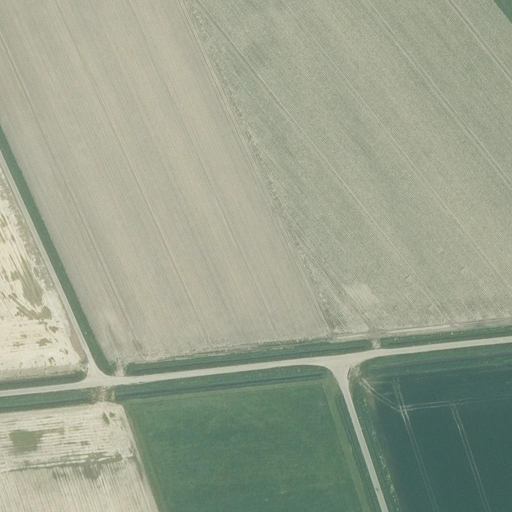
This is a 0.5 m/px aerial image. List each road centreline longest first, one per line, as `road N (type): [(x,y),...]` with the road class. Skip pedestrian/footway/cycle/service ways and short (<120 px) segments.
road 1 (unclassified): [(0,393),(335,358)]
road 2 (track): [(101,382),(0,155)]
road 3 (unclassified): [(335,358),(511,339)]
road 4 (unclassified): [(385,511),(335,358)]
